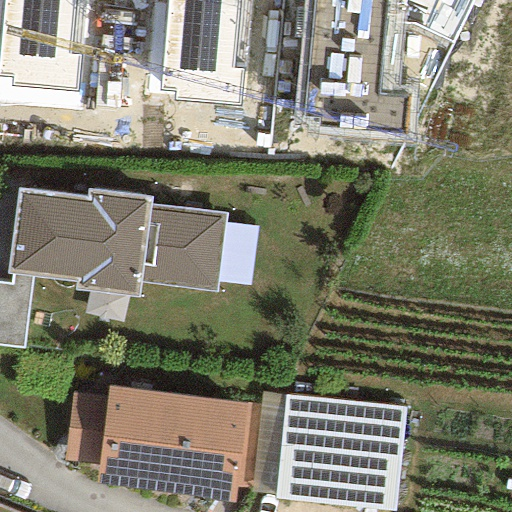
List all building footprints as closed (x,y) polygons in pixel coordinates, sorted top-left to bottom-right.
[(73,0),(2,0),(0,29),(0,77),(10,78),(9,87),(74,93),(77,54),(69,54),(73,0)] [(234,0),(166,0),(159,89),(174,90),(173,102),(239,108),(243,67),(229,66),(234,0)] [(387,0),(302,0),(294,131),(409,138),(412,96),(381,94),(387,0)] [(150,197),(88,190),(88,196),(16,188),(6,274),(12,274),(31,276),(75,281),(74,291),(137,297),(138,282),(215,291),(224,212),(150,204),(150,197)] [(10,285),(0,283),(0,345),(22,348),(31,276),(12,274),(10,285)] [(258,405),(107,386),(106,395),(72,391),(64,459),(97,464),(94,484),(233,502),(235,488),(247,489),(258,405)] [(273,493),(284,396),(259,394),(258,405),(247,489),(273,493)] [(403,409),(284,396),(273,493),(273,499),(392,511),(403,409)]
